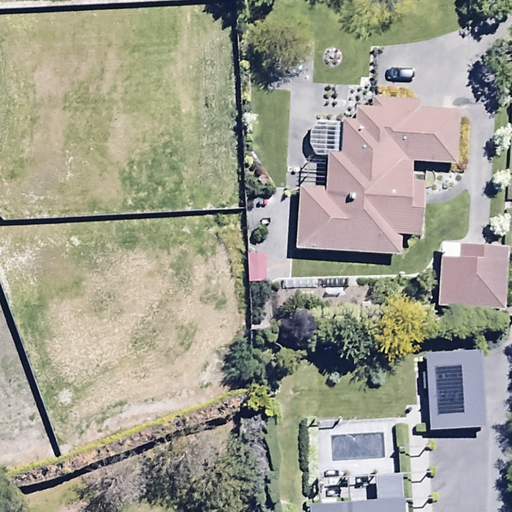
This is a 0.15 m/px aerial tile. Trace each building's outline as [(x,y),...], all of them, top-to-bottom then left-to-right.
[(298,192),(294,254),(399,262),(401,239),(421,240),(425,190),(412,189),(413,169),(459,173),(463,118),(421,115),(422,106),(373,103),(372,117),(353,115),(352,128),(341,127),(339,158),(327,158),(325,194),(298,192)] [(156,247),(157,297),(136,328),(94,344),(118,405),(186,379),(212,345),(199,246),(156,247)] [(439,262),(435,314),(504,320),(509,256),(461,252),(460,264),(439,262)] [(265,256),(244,257),(245,288),(266,287),(265,256)] [(484,435),(481,358),(425,360),(428,437),(484,435)]
